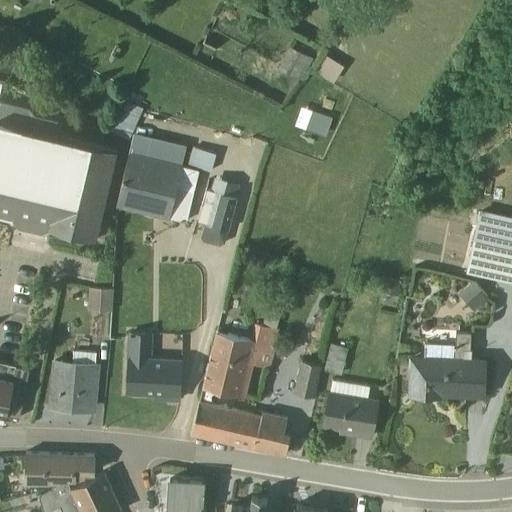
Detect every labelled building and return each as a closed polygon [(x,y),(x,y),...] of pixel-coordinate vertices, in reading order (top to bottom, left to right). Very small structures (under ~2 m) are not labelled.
[(312,58),(288,46),(277,68),(300,81),(312,58)] [(325,55),(314,73),(332,83),(342,66),(325,55)] [(107,130),(127,139),(128,138),(141,108),(121,99),(107,130)] [(48,230),(95,240),(116,151),(53,136),(56,121),(34,115),(28,108),(0,101),(0,218),(10,221),(16,230),(41,235),(48,230)] [(324,136),(330,118),(309,111),(303,129),(304,130),(324,136)] [(114,207),(167,219),(185,222),(198,170),(181,165),(186,144),(132,132),(114,207)] [(191,147),(186,165),(209,171),(214,154),(191,147)] [(238,184),(213,177),(209,190),(204,189),(195,222),(203,224),(200,237),(202,241),(218,246),(222,243),(236,198),(234,198),(238,184)] [(511,281),(511,217),(478,210),(464,270),(511,281)] [(302,270),(298,282),(322,290),(326,279),(302,270)] [(399,280),(383,277),(380,293),(396,296),(399,280)] [(110,288),(87,287),(87,288),(86,309),(86,310),(109,311),(110,310),(110,289),(110,288)] [(277,329),(275,328),(278,313),(264,310),(261,325),(252,323),(248,339),(214,331),(200,385),(244,396),(251,364),(269,368),(277,329)] [(151,333),(128,332),(125,392),(153,394),(153,393),(161,393),(162,399),(178,400),(180,359),(151,357),(151,333)] [(409,394),(438,395),(438,393),(481,395),(482,358),(469,358),(469,350),(469,333),(454,332),(454,344),(423,344),(423,356),(411,356),(409,394)] [(347,349),(329,344),(322,370),(340,374),(347,349)] [(94,363),(95,352),(72,350),(71,361),(53,359),(49,407),(92,410),(96,363),(94,363)] [(320,366),(299,360),(292,393),(313,398),(320,366)] [(0,424),(2,424),(4,416),(17,419),(28,368),(0,362),(0,424)] [(369,386),(331,379),(323,425),(355,431),(355,434),(369,436),(375,400),(367,399),(369,386)] [(260,415),(198,401),(189,433),(283,454),(288,432),(284,430),(285,417),(261,412),(260,415)] [(92,473),(92,455),(25,452),(24,484),(58,483),(58,481),(74,481),(74,479),(84,480),(84,473),(92,473)] [(116,511),(120,510),(102,472),(69,487),(66,482),(36,492),(42,511),(46,511),(58,506),(60,511),(116,511)] [(201,511),(203,481),(169,479),(166,511),(174,511),(201,511)] [(231,504),(229,511),(263,511),(265,500),(249,497),(248,506),(231,504)]
